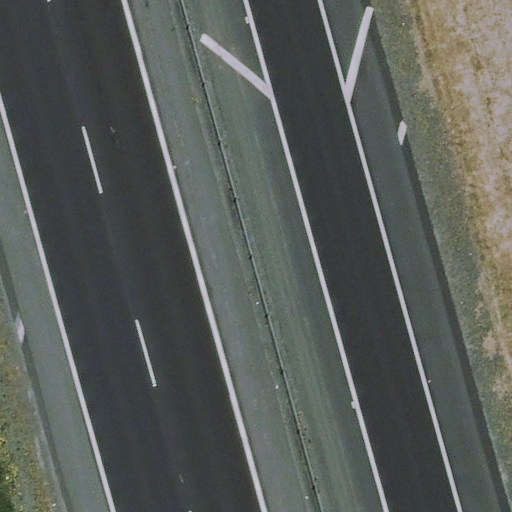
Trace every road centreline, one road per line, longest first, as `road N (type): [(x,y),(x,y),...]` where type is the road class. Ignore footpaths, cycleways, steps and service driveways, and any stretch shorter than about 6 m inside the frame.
road 1 (motorway): [(278,0),(419,511)]
road 2 (motorway): [(187,511),(47,0)]
